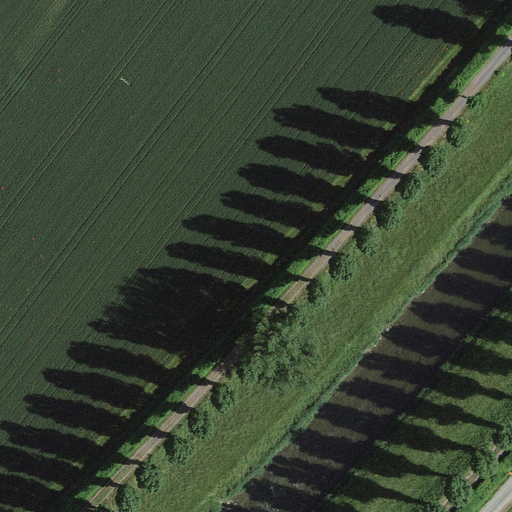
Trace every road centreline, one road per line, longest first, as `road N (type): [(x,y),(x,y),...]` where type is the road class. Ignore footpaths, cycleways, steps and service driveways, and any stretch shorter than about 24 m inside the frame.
road 1 (track): [(66,511),(497,0)]
road 2 (track): [(131,511),(511,66)]
